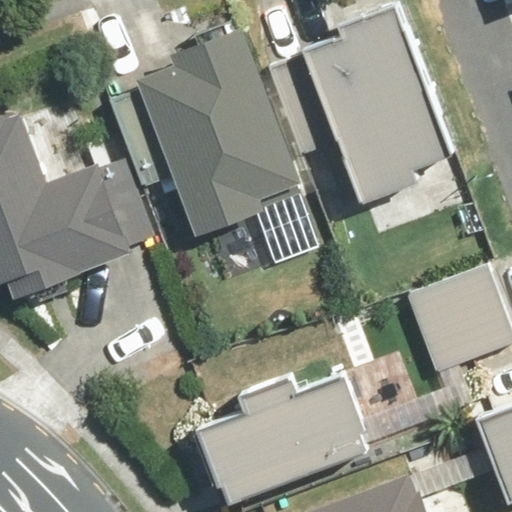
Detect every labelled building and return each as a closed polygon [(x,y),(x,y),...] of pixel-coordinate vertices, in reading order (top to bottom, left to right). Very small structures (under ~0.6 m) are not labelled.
[(411,7),(314,44),(372,199),(470,162),(411,7)] [(317,185),(257,23),(193,47),(200,66),(161,80),(218,235),(284,211),(280,199),(317,185)] [(41,112),(0,126),(0,312),(148,263),(143,250),(158,245),(129,159),(64,181),(41,112)] [(511,301),(499,265),(414,296),(443,375),(511,349),(511,301)] [(207,433),(238,510),(397,445),(366,370),(308,393),(301,376),(246,399),(252,415),(207,433)] [(511,416),(496,424),(511,462),(511,416)] [(439,511),(425,471),(310,511),(439,511)]
